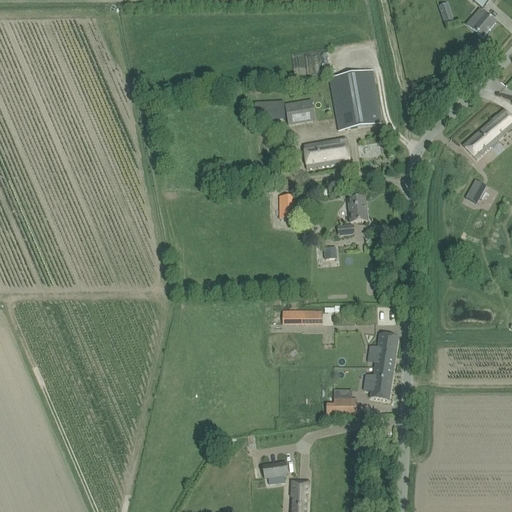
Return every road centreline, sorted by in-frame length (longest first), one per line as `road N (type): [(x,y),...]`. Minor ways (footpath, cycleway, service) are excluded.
road 1 (unclassified): [(403,511),(415,150),(511,51)]
road 2 (track): [(381,0),(415,150)]
